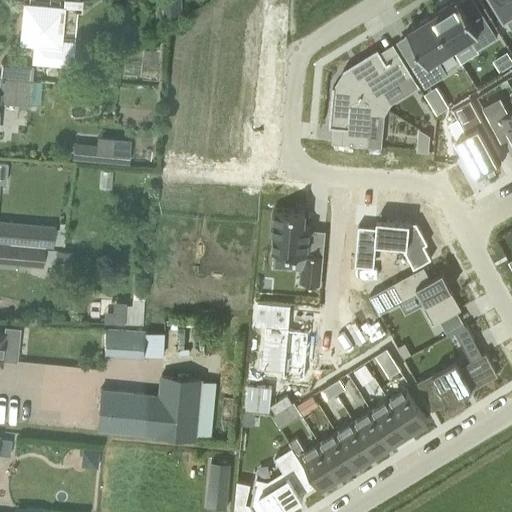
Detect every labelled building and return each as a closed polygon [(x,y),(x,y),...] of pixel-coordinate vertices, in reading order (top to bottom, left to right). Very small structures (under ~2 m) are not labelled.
[(179,0),(163,0),(165,14),(181,13),(179,0)] [(454,0),(432,14),(453,48),(470,38),(476,49),(497,36),(482,12),(470,19),(458,0),(454,0)] [(511,0),(493,0),(504,17),(511,11),(511,0)] [(58,40),(61,8),(24,4),(20,43),(34,45),(33,60),(67,63),(68,53),(72,54),(73,41),(58,40)] [(225,6),(223,29),(259,33),(261,10),(225,6)] [(438,58),(453,48),(432,14),(406,30),(419,50),(407,58),(425,87),(447,73),(438,58)] [(259,33),(223,29),(221,51),(257,55),(259,33)] [(344,69),(339,78),(388,108),(391,103),(383,91),(412,74),(398,51),(385,60),(379,51),(377,48),(343,69),(344,69)] [(221,51),(219,73),(255,76),(257,55),(221,51)] [(511,60),(507,52),(494,60),(501,69),(511,62),(511,60)] [(0,75),(30,78),(32,65),(0,62),(0,75)] [(255,76),(219,73),(217,95),(253,98),(255,76)] [(30,80),(30,78),(0,75),(0,102),(28,105),(30,80)] [(332,86),(329,126),(333,126),(343,127),(342,143),(368,145),(371,111),(384,114),(388,108),(339,78),(334,86),(332,86)] [(436,87),(425,94),(436,113),(448,106),(436,87)] [(253,98),(217,95),(215,119),(209,118),(208,130),(232,132),(233,120),(251,122),(253,98)] [(468,95),(451,106),(466,133),(457,138),(457,139),(454,140),(461,152),(464,151),(479,178),(500,166),(498,163),(495,156),(500,153),(468,95)] [(499,99),(483,108),(500,140),(511,134),(511,135),(511,111),(508,114),(499,99)] [(419,127),(417,150),(428,151),(430,134),(419,127)] [(72,159),(125,164),(127,141),(93,138),(93,143),(73,141),(72,159)] [(197,202),(169,200),(167,225),(155,224),(152,250),(192,254),(197,202)] [(248,207),(220,204),(216,246),(244,249),(242,265),(256,266),(259,234),(245,233),(248,207)] [(273,207),(271,233),(274,233),(273,249),(294,251),(293,265),(300,266),(299,280),(319,282),(322,254),(308,253),(311,223),(304,222),(305,210),(273,207)] [(358,225),(356,249),(375,250),(376,242),(385,243),(402,245),(414,267),(431,257),(424,244),(428,243),(416,222),(387,219),(386,227),(358,225)] [(0,239),(51,244),(53,228),(0,223),(0,239)] [(53,228),(51,244),(63,245),(65,229),(53,228)] [(0,260),(21,263),(21,265),(42,267),(43,265),(53,265),(55,250),(0,244),(0,260)] [(55,250),(54,259),(71,261),(72,252),(55,250)] [(255,299),(282,300),(284,264),(257,263),(255,299)] [(424,265),(369,294),(379,313),(380,312),(380,311),(417,291),(433,322),(432,322),(433,324),(440,320),(457,310),(461,308),(450,289),(452,288),(443,270),(430,276),(424,265)] [(295,302),(320,303),(320,291),(295,290),(295,302)] [(115,322),(143,323),(145,293),(133,292),(133,304),(116,303),(115,322)] [(291,304),(257,301),(255,325),(265,326),(261,367),(283,370),(282,376),(304,378),(308,330),(289,328),(291,304)] [(466,324),(454,330),(462,344),(474,338),(466,324)] [(165,331),(105,327),(103,354),(144,357),(144,354),(163,356),(165,331)] [(387,348),(376,355),(390,378),(400,370),(387,348)] [(435,371),(416,381),(432,410),(448,402),(450,405),(466,396),(464,393),(498,375),(486,352),(482,354),(470,360),(459,366),(456,360),(435,371)] [(365,363),(354,369),(363,383),(373,377),(365,363)] [(101,389),(98,428),(198,437),(202,377),(162,374),(161,394),(101,389)] [(332,382),(331,383),(336,392),(345,387),(339,378),(332,382)] [(250,383),(247,408),(272,410),(274,385),(250,383)] [(331,383),(322,389),(327,397),(336,392),(331,383)] [(406,387),(388,399),(409,431),(427,420),(406,387)] [(388,399),(371,409),(391,442),(409,431),(388,399)] [(293,401),(273,415),(280,427),(301,413),(296,405),(293,401)] [(371,409),(354,420),(374,453),(391,442),(371,409)] [(354,420),(336,431),(357,464),(374,453),(354,420)] [(336,431),(319,442),(339,475),(357,464),(336,431)] [(296,436),(289,441),(292,446),(294,449),(301,444),(296,436)] [(0,455),(10,456),(12,439),(0,437),(0,455)] [(319,442),(301,453),(321,486),(339,475),(319,442)] [(250,503),(250,504),(254,511),(279,511),(295,502),(300,498),(301,499),(303,498),(300,494),(316,484),(294,449),(292,446),(274,457),(283,470),(268,480),(256,477),(250,503)] [(82,449),(81,459),(88,466),(96,467),(98,450),(82,449)] [(211,463),(209,488),(228,490),(230,464),(211,463)] [(237,480),(234,508),(236,508),(236,503),(244,504),(245,505),(246,503),(250,483),(237,480)]
